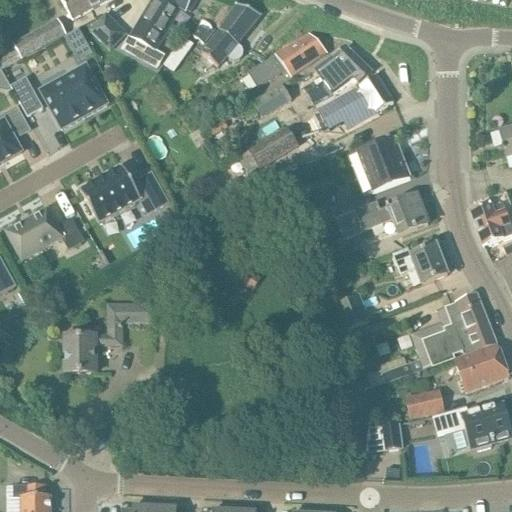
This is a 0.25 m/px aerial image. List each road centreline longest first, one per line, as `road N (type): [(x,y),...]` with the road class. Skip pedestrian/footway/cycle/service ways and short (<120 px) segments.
road 1 (residential): [(511,346),(457,226),(446,40)]
road 2 (residential): [(84,481),(367,495)]
road 3 (residential): [(367,495),(511,489)]
road 4 (residential): [(0,202),(120,134)]
road 5 (tertiary): [(446,40),(327,0)]
